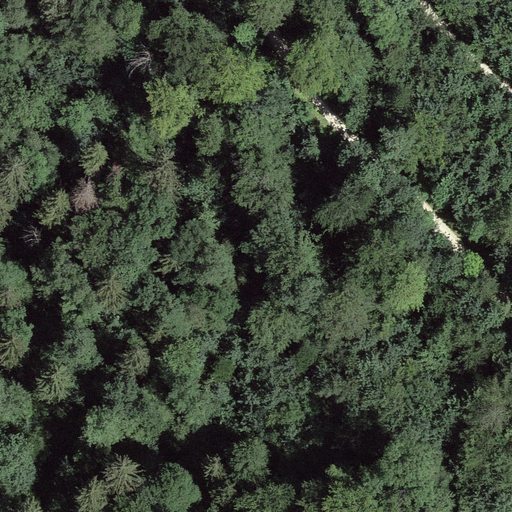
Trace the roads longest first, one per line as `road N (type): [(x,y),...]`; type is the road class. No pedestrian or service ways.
road 1 (track): [(511,311),(292,76),(256,0)]
road 2 (track): [(422,0),(511,91)]
